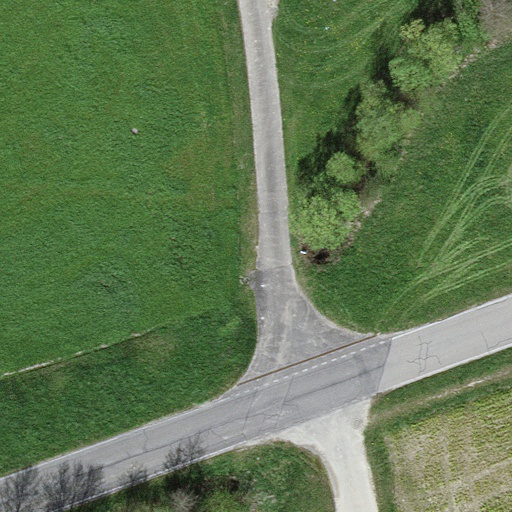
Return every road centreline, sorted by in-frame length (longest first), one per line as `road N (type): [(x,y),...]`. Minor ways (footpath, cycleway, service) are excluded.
road 1 (unclassified): [(0,510),(511,325)]
road 2 (track): [(363,511),(283,306),(252,0)]
